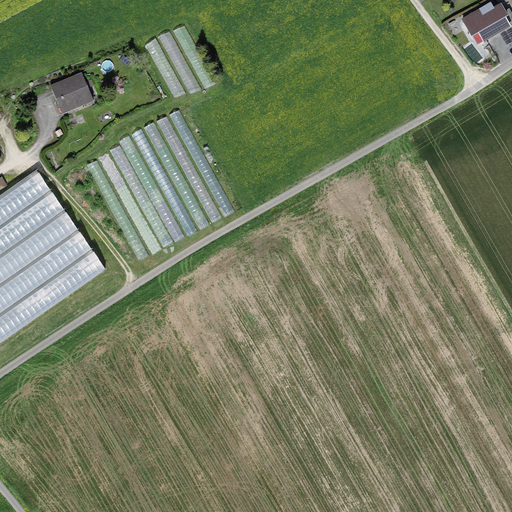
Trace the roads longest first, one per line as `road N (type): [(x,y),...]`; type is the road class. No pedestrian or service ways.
road 1 (unclassified): [(511,62),(181,254),(0,374)]
road 2 (track): [(0,119),(13,150),(46,173),(137,283)]
